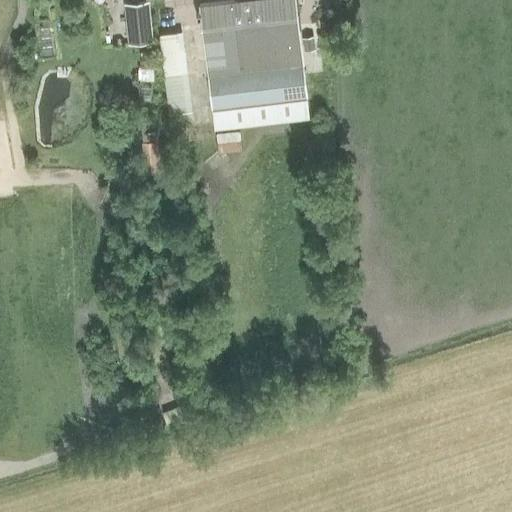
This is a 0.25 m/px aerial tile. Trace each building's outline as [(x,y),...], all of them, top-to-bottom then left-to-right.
[(156,41),(152,0),(150,0),(128,2),(131,43),(156,41)] [(237,0),(200,5),(215,128),(311,116),(296,0),(237,0)] [(193,112),(183,32),(160,35),(170,115),(193,112)] [(317,49),(315,35),(303,37),(305,51),(317,49)] [(152,109),(131,110),(133,132),(153,131),(152,109)] [(240,129),(217,132),(219,151),(242,148),(240,129)] [(164,171),(159,139),(141,141),(145,173),(164,171)]
